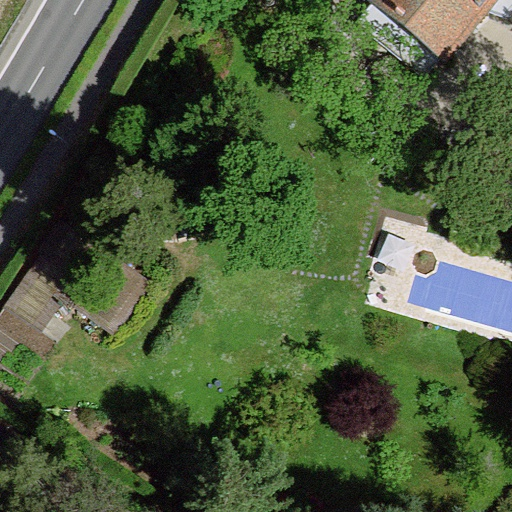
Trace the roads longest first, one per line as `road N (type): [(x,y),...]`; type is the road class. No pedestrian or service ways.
road 1 (tertiary): [(0,138),(83,0)]
road 2 (residential): [(0,439),(100,511)]
